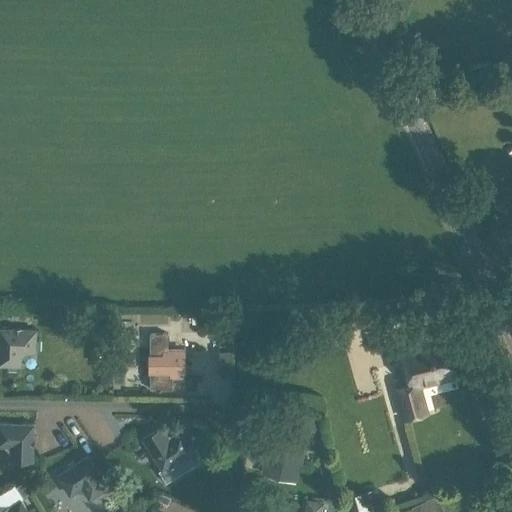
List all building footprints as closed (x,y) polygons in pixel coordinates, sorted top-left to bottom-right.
[(293,344),(328,340),(326,326),(292,330),(293,344)] [(34,332),(0,330),(0,366),(19,367),(19,353),(33,354),(34,332)] [(150,349),(165,349),(165,333),(150,332),(150,349)] [(423,386),(456,377),(446,339),(402,351),(411,382),(394,387),(402,421),(430,414),(423,386)] [(149,349),(148,373),(148,390),(173,390),(173,378),(186,378),(185,349),(165,349),(149,349)] [(263,474),(294,482),(304,445),(294,443),(297,431),(268,423),(270,418),(251,414),(245,438),(263,443),(264,438),(272,440),(263,474)] [(77,422),(81,437),(101,431),(97,416),(77,422)] [(336,425),(339,445),(366,440),(363,420),(336,425)] [(32,462),(33,426),(0,425),(0,447),(10,448),(10,462),(32,462)] [(169,438),(162,425),(141,438),(162,471),(194,451),(182,430),(169,438)] [(110,487),(88,455),(56,476),(70,496),(81,489),(89,501),(110,487)] [(376,511),(370,489),(337,498),(340,511),(376,511)] [(172,497),(162,493),(158,502),(169,506),(172,497)] [(444,511),(437,495),(412,507),(414,511),(444,511)] [(64,511),(52,496),(41,504),(47,511),(64,511)] [(29,511),(21,499),(0,511),(29,511)]
